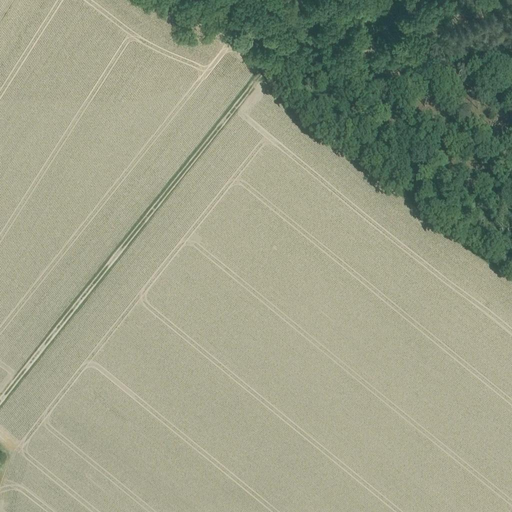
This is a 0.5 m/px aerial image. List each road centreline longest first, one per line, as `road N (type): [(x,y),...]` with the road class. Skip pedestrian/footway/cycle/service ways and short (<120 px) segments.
road 1 (track): [(285,46),(0,407)]
road 2 (unknown): [(183,0),(266,31),(511,226)]
